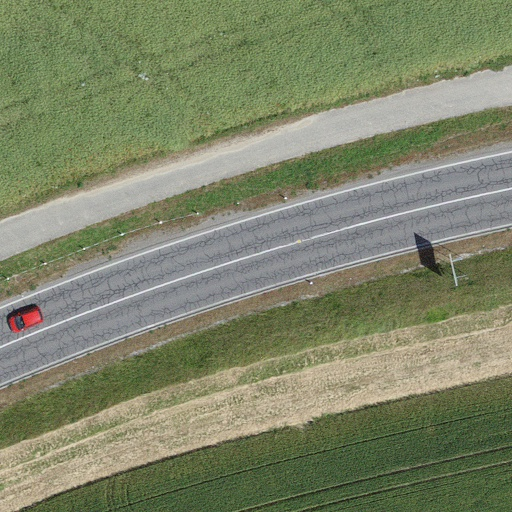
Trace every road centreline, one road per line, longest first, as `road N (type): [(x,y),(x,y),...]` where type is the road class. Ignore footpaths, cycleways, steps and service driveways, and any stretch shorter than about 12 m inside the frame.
road 1 (track): [(0,243),(310,134),(511,82)]
road 2 (primary): [(511,189),(237,259),(0,346)]
